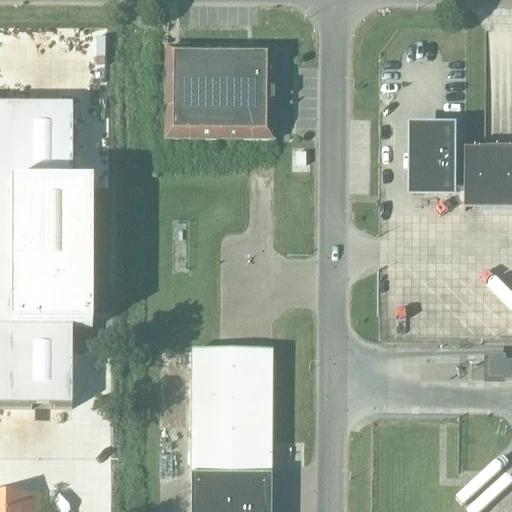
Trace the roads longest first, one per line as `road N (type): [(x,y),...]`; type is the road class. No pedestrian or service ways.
road 1 (unclassified): [(330,511),(333,0)]
road 2 (unknown): [(407,242),(413,61)]
road 3 (unknown): [(508,0),(502,124)]
